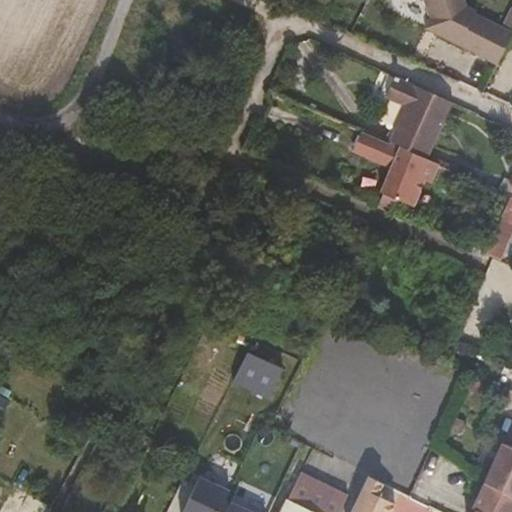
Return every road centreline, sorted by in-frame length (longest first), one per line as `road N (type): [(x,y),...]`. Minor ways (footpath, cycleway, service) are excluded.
road 1 (residential): [(245,0),(511,117)]
road 2 (unknown): [(226,149),(485,265)]
road 3 (track): [(123,0),(52,143),(0,119)]
